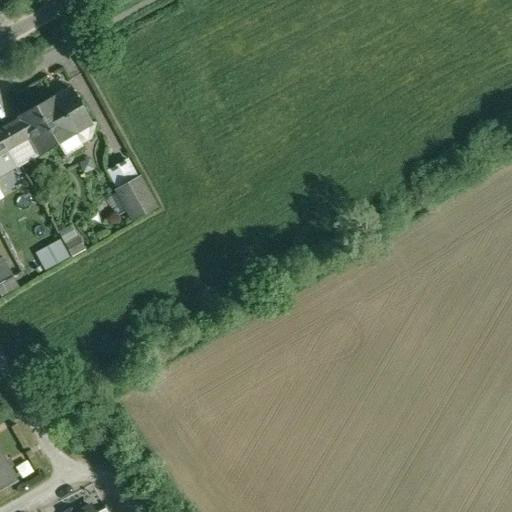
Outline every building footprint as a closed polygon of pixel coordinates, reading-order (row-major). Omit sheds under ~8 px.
[(56,98),(55,97),(19,117),(21,120),(31,138),(41,156),(63,143),(77,135),(76,133),(88,126),(90,121),(72,89),(56,98)] [(21,120),(6,128),(9,133),(3,136),(11,150),(31,138),(21,120)] [(6,128),(0,131),(0,155),(11,150),(3,136),(9,133),(6,128)] [(77,135),(63,143),(69,154),(83,146),(77,135)] [(111,180),(128,176),(124,161),(106,165),(111,180)] [(141,180),(121,191),(136,219),(156,208),(141,180)] [(56,240),(31,252),(40,270),(65,258),(56,240)] [(4,258),(0,259),(0,284),(14,277),(4,258)] [(0,455),(0,492),(16,484),(0,455)]
